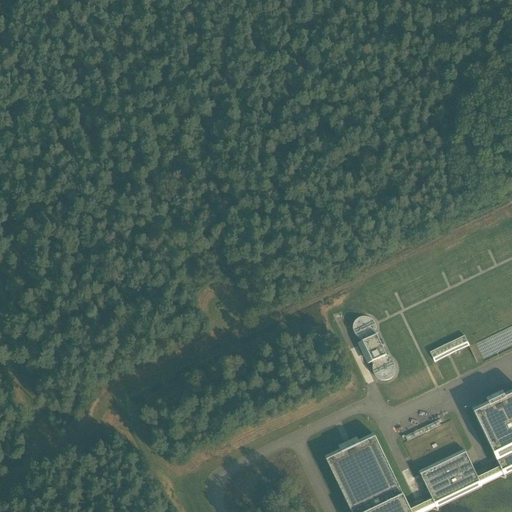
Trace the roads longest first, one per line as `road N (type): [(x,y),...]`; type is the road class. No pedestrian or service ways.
road 1 (track): [(0,490),(91,432),(109,395),(511,202)]
road 2 (track): [(46,461),(0,308)]
road 3 (track): [(0,65),(106,0)]
